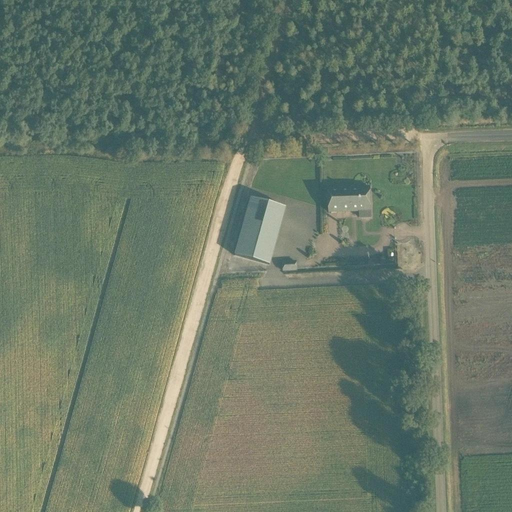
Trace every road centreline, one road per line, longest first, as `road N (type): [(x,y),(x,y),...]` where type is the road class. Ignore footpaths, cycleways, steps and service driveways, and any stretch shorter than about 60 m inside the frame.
road 1 (track): [(143,511),(249,148)]
road 2 (unclassified): [(437,511),(426,134)]
road 3 (track): [(249,148),(261,141),(409,135)]
road 4 (track): [(288,0),(249,148)]
